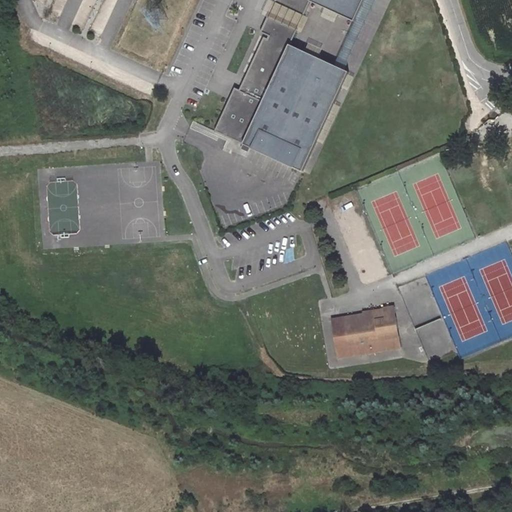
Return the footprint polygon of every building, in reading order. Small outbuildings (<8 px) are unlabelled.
[(273,0),(273,1),(301,14),(307,1),(307,0),(273,0)] [(307,0),(307,1),(351,21),(359,0),(307,0)] [(366,0),(362,0),(347,47),(366,53),(382,5),(366,0)] [(262,37),(237,91),(260,101),(287,44),(293,29),(266,17),(259,32),(268,36),(266,39),(262,37)] [(260,101),(240,145),(250,151),(301,174),(348,72),(332,65),(287,44),(260,101)] [(217,133),(240,145),(260,101),(237,91),(217,133)] [(385,313),(385,318),(332,325),(336,354),(399,345),(395,313),(385,313)]
